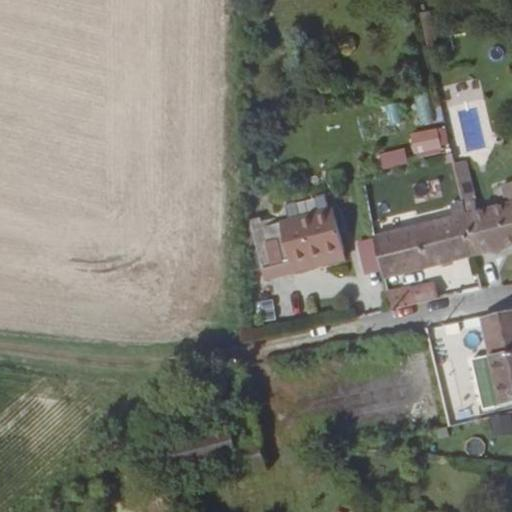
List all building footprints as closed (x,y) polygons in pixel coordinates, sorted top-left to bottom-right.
[(446,127),(409,132),(413,156),(450,151),(446,127)] [(382,171),(407,166),(404,148),(379,153),(382,171)] [(458,207),(460,217),(468,259),(511,247),(511,181),(509,182),(511,194),(511,203),(473,213),(471,205),(458,207)] [(261,273),(341,254),(332,212),(251,231),(261,273)] [(468,259),(460,217),(371,239),(372,242),(378,271),(381,281),(468,259)] [(354,248),(361,275),(378,271),(372,242),(354,248)] [(263,281),(343,262),(341,254),(261,273),(263,281)] [(495,289),(492,273),(472,276),(475,291),(490,288),(492,290),(495,289)] [(410,292),(410,289),(384,295),(388,311),(438,300),(436,287),(410,292)] [(511,401),(511,312),(480,320),(481,330),(482,332),(483,339),(496,407),(511,401)] [(511,415),(490,415),(490,434),(511,433),(511,415)] [(242,478),(267,471),(258,438),(232,445),(227,427),(164,444),(173,477),(236,459),(242,478)] [(465,453),(483,454),(483,439),(466,438),(465,453)]
